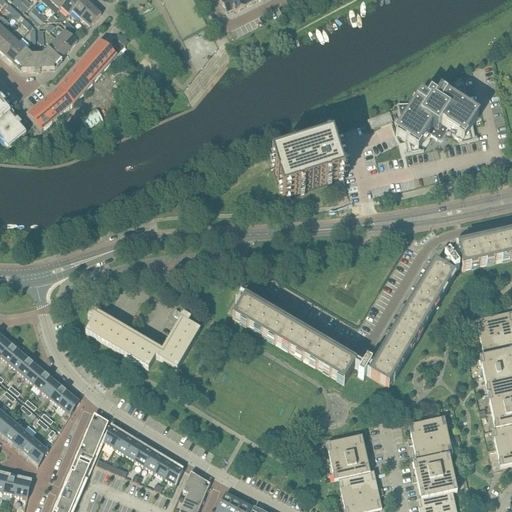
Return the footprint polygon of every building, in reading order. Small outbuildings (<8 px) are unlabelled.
[(15,0),(12,4),(11,4),(17,9),(22,4),(25,1),(24,0),(15,0)] [(54,0),(51,3),(59,10),(61,9),(61,8),(68,0),(54,0)] [(68,0),(61,8),(61,9),(69,16),(72,12),(81,1),(79,0),(68,0)] [(81,1),(72,12),(80,20),(92,8),(83,0),(81,0),(81,1)] [(235,13),(228,0),(219,0),(227,14),(232,11),(233,12),(234,11),(235,13)] [(228,0),(235,13),(245,8),(240,0),(228,0)] [(240,0),(245,8),(253,3),(251,0),(240,0)] [(22,4),(17,9),(23,15),(23,14),(28,10),(31,6),(25,1),(22,4)] [(9,7),(6,10),(11,15),(15,12),(9,7)] [(92,8),(80,20),(89,29),(101,16),(92,8)] [(35,10),(28,16),(28,19),(33,23),(40,15),(35,10)] [(15,12),(11,15),(13,16),(17,21),(20,17),(15,12)] [(40,15),(33,23),(37,27),(40,27),(46,20),(40,15)] [(24,21),(21,24),(27,30),(28,29),(30,26),(24,21)] [(67,23),(64,27),(69,32),(72,29),(67,23)] [(2,28),(0,30),(0,47),(10,36),(2,28)] [(72,29),(69,32),(75,37),(78,34),(72,29)] [(65,32),(56,41),(69,52),(77,43),(65,32)] [(0,47),(0,53),(5,58),(18,44),(10,36),(0,47)] [(111,45),(107,50),(117,58),(125,48),(114,39),(110,43),(111,45)] [(56,41),(48,50),(60,61),(69,52),(56,41)] [(50,97),(27,117),(35,127),(41,134),(74,107),(116,58),(107,50),(100,43),(85,60),(72,75),(60,88),(58,91),(50,97)] [(18,44),(5,58),(13,65),(26,51),(18,44)] [(42,56),(37,56),(38,74),(40,74),(42,72),(54,71),(54,68),(60,61),(48,50),(42,56)] [(26,51),(13,65),(15,63),(21,69),(21,72),(34,72),(34,73),(36,74),(38,74),(37,56),(32,57),(26,51)] [(453,91),(444,96),(440,94),(436,100),(430,97),(427,102),(420,98),(415,105),(407,106),(398,107),(398,106),(397,106),(400,121),(401,121),(401,120),(405,122),(395,136),(405,142),(408,155),(404,156),(404,157),(423,153),(423,152),(422,152),(418,150),(428,135),(437,141),(442,140),(448,131),(463,140),(461,144),(459,144),(459,145),(478,141),(478,140),(475,141),(472,128),(478,119),(464,110),(466,106),(467,106),(463,84),(462,84),(462,85),(453,91)] [(0,143),(8,152),(26,136),(9,117),(10,116),(0,105),(0,143)] [(95,108),(80,117),(88,131),(104,122),(95,108)] [(389,113),(367,121),(370,131),(393,123),(389,113)] [(332,145),(271,164),(283,200),(344,181),(332,145)] [(461,272),(511,260),(511,238),(457,251),(455,251),(454,252),(452,252),(450,253),(447,255),(444,256),(456,272),(458,271),(457,269),(460,266),(461,272)] [(456,272),(444,256),(442,258),(440,261),(438,262),(437,264),(436,265),(435,267),(431,274),(375,369),(365,363),(366,360),(362,360),(360,360),(359,359),(354,367),(354,369),(361,373),(358,378),(363,381),(366,376),(388,389),(453,278),(448,275),(452,272),(453,274),(456,272)] [(354,367),(346,362),(243,302),(245,300),(240,297),(235,305),(240,308),(232,321),(344,386),(354,369),(354,367)] [(100,309),(95,306),(87,319),(92,322),(85,334),(148,371),(155,359),(177,372),(200,332),(188,325),(191,320),(177,312),(174,317),(182,322),(162,356),(96,317),(100,309)] [(476,322),(484,359),(511,352),(511,317),(511,315),(476,322)] [(0,342),(0,359),(11,346),(3,339),(0,342)] [(20,353),(11,346),(0,359),(8,367),(20,353)] [(479,360),(495,432),(511,428),(511,352),(484,359),(479,360)] [(8,367),(16,374),(28,360),(20,353),(8,367)] [(16,374),(25,380),(36,367),(28,360),(16,374)] [(44,374),(36,367),(25,380),(33,387),(44,374)] [(33,387),(41,394),(53,381),(44,374),(33,387)] [(61,388),(53,381),(41,394),(49,401),(61,388)] [(49,401),(58,408),(69,395),(61,388),(49,401)] [(69,395),(58,408),(70,418),(79,403),(69,395)] [(7,418),(0,426),(0,435),(4,439),(15,425),(7,418)] [(53,511),(71,511),(78,496),(80,492),(100,443),(104,435),(108,424),(98,418),(98,419),(96,424),(91,422),(65,485),(66,486),(65,490),(60,500),(59,500),(53,511)] [(411,441),(408,441),(410,448),(412,447),(416,464),(416,465),(449,458),(452,457),(444,420),(408,428),(411,441)] [(12,445),(24,432),(15,425),(4,439),(12,445)] [(103,445),(115,452),(124,436),(110,428),(106,436),(104,435),(100,443),(103,445)] [(511,428),(495,432),(492,432),(500,469),(511,466),(511,428)] [(24,432),(12,445),(20,452),(32,439),(24,432)] [(134,442),(124,436),(115,452),(124,458),(134,442)] [(338,482),(369,475),(367,463),(370,462),(368,456),(365,456),(362,438),(326,446),(334,483),(338,482)] [(29,459),(40,446),(32,439),(20,452),(29,459)] [(124,458),(134,464),(144,448),(134,442),(124,458)] [(48,452),(40,446),(29,459),(39,468),(48,452)] [(134,464),(144,470),(153,454),(144,448),(134,464)] [(163,460),(153,454),(144,470),(154,476),(163,460)] [(416,465),(416,464),(412,465),(415,478),(412,478),(414,485),(417,484),(420,501),(421,502),(452,495),(457,494),(449,458),(416,465)] [(154,476),(163,482),(173,466),(163,460),(154,476)] [(183,471),(173,466),(163,482),(175,489),(183,471)] [(185,487),(206,496),(208,490),(204,488),(206,483),(190,474),(185,487)] [(371,474),(369,475),(338,482),(344,511),(374,511),(382,510),(379,498),(381,497),(380,491),(377,491),(373,474),(371,474)] [(18,481),(7,478),(3,496),(14,498),(18,481)] [(18,481),(14,498),(27,501),(31,484),(18,481)] [(185,501),(201,508),(206,496),(185,487),(182,493),(187,496),(185,500),(185,501)] [(234,499),(232,498),(225,495),(219,506),(228,511),(234,499)] [(416,502),(417,503),(418,511),(455,511),(452,495),(421,502),(420,501),(416,502)] [(180,511),(179,511),(198,511),(201,508),(185,501),(185,500),(179,498),(178,501),(183,504),(180,511)] [(16,509),(24,511),(26,501),(18,499),(16,509)] [(230,511),(239,511),(243,504),(234,499),(228,511),(230,511)]
